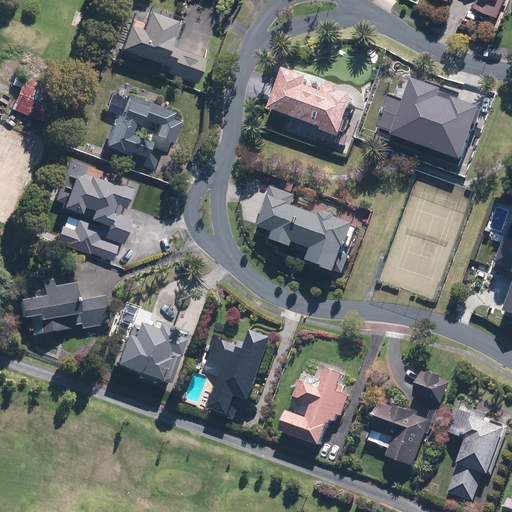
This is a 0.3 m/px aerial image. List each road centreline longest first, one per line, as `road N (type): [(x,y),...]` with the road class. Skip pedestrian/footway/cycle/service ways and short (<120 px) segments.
road 1 (residential): [(228,256),(255,282),(293,301),(445,323),(511,358)]
road 2 (residential): [(511,71),(461,61),(373,16)]
road 3 (residential): [(373,16),(299,27),(250,52)]
road 4 (residential): [(250,52),(218,169)]
